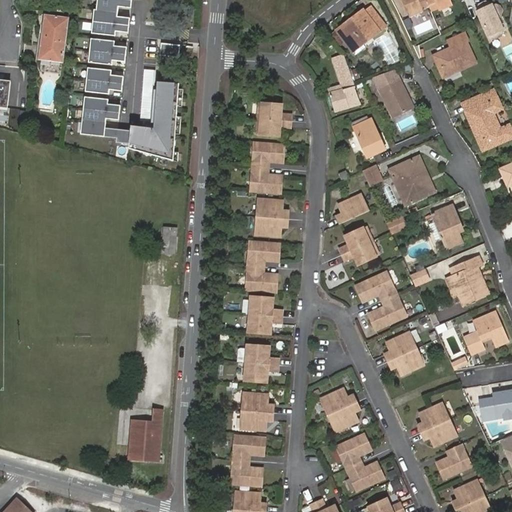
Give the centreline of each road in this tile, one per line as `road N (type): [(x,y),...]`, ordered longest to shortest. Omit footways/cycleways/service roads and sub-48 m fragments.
road 1 (residential): [(185,511),(179,455),(210,107)]
road 2 (residential): [(307,298),(340,316),(432,511)]
road 3 (residential): [(282,67),(310,98),(320,132),(307,298)]
road 4 (residential): [(511,288),(418,66)]
road 5 (residential): [(307,298),(292,510)]
road 6 (residential): [(179,511),(0,463)]
